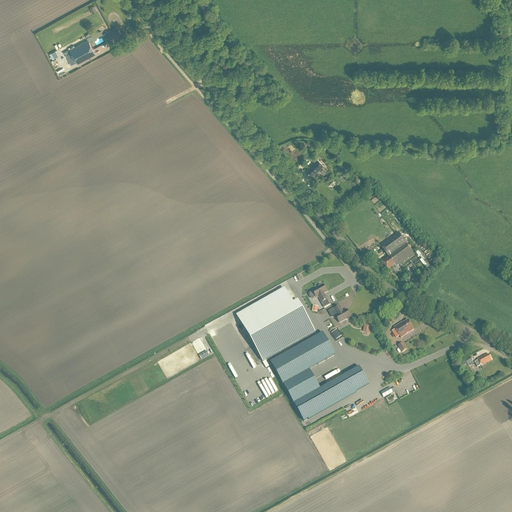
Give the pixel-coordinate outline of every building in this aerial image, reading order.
[(117,35),(121,33),(117,27),(108,32),(112,39),(118,36),(117,35)] [(70,49),(77,63),(95,53),(88,40),(70,49)] [(57,50),(48,54),(51,59),(59,55),(57,50)] [(310,167),(306,171),(311,176),(314,173),(315,174),(323,166),(316,158),(308,165),(310,167)] [(389,258),(382,264),(388,272),(394,267),(395,268),(399,265),(400,266),(414,256),(398,233),(380,246),(389,258)] [(421,260),(413,265),(412,264),(405,268),(408,273),(416,268),(420,275),(427,271),(421,260)] [(319,288),(313,291),(317,298),(318,297),(325,308),(330,305),(324,294),(327,292),(323,285),(322,286),(321,286),(320,286),(319,287),(319,288)] [(238,319),(266,369),(269,367),(265,362),(307,338),(289,307),(285,310),(277,297),(238,319)] [(338,315),(336,316),(340,324),(346,320),(347,320),(348,320),(349,319),(350,318),(351,318),(347,310),(343,312),(340,306),(334,310),(338,315)] [(402,323),(394,328),(401,339),(414,330),(408,320),(403,324),(402,323)] [(368,334),(370,327),(364,325),(361,332),(368,334)] [(341,337),(337,330),(332,334),(336,340),(341,337)] [(323,334),(270,363),(283,385),(309,370),(335,356),(323,334)] [(403,344),(398,347),(402,353),(407,350),(403,344)] [(198,356),(200,360),(208,356),(206,352),(198,356)] [(478,361),(474,363),(477,368),(481,366),(492,360),(489,355),(487,356),(487,355),(485,356),(485,355),(477,360),(478,361)] [(304,422),(369,385),(359,368),(320,390),(294,405),(304,422)] [(383,398),(392,393),(391,390),(382,395),(383,398)]
